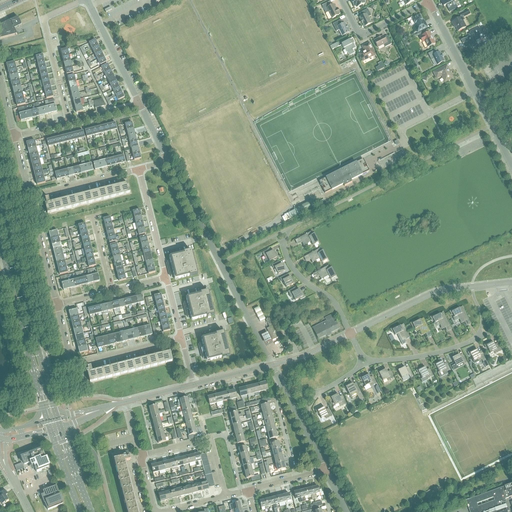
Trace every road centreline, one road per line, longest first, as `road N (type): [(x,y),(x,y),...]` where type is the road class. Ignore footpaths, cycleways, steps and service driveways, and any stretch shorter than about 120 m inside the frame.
road 1 (residential): [(272,365),(168,161)]
road 2 (secondary): [(56,418),(0,202)]
road 3 (secondary): [(0,238),(47,420)]
road 4 (residential): [(511,166),(428,2)]
road 5 (residential): [(350,333),(438,291),(511,282)]
road 6 (residential): [(69,122),(42,17),(81,0)]
